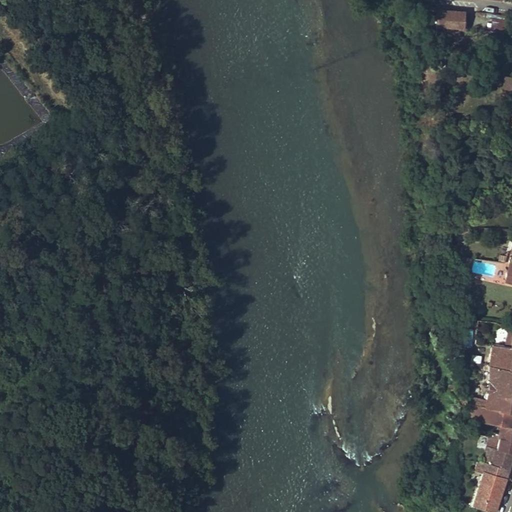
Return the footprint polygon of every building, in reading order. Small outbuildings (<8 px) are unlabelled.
[(466,11),(437,9),(436,25),(464,28),(466,11)] [(511,94),(511,76),(505,75),(503,93),(511,94)] [(460,255),(450,254),(448,264),(458,266),(460,255)] [(511,345),(505,346),(493,344),(492,347),(490,364),(511,368),(511,345)] [(511,368),(490,364),(490,381),(487,399),(474,396),(473,403),(511,410),(511,368)] [(511,410),(473,403),(470,402),(469,402),(468,405),(471,405),(469,417),(501,423),(506,425),(505,433),(499,432),(492,431),(491,436),(499,438),(497,448),(511,452),(511,410)] [(487,450),(484,460),(509,469),(511,458),(511,452),(497,448),(499,438),(491,436),(488,436),(485,449),(487,450)] [(509,469),(484,460),(481,469),(484,470),(473,504),(494,511),(509,469)] [(474,467),(481,469),(484,460),(477,460),(474,467)]
